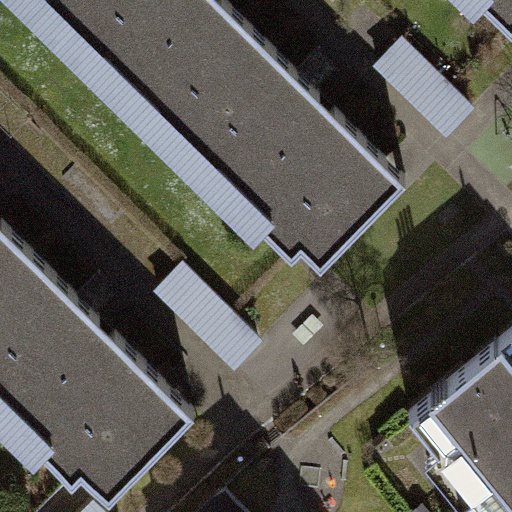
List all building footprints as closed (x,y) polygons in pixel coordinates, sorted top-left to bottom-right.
[(7,0),(61,51),(110,0),(7,0)] [(110,0),(61,51),(177,163),(279,58),(218,0),(110,0)] [(511,0),(462,0),(473,10),(482,0),(493,0),(511,18),(511,0)] [(267,226),(298,256),(309,244),(326,260),(404,178),(279,58),(177,163),(255,238),(267,226)] [(0,368),(69,297),(0,230),(0,368)] [(175,264),(151,290),(236,370),(260,345),(175,264)] [(87,467),(113,492),(189,413),(69,297),(0,368),(0,431),(34,464),(47,451),(75,479),(87,467)] [(510,511),(511,511),(511,341),(495,320),(411,386),(510,511)]
